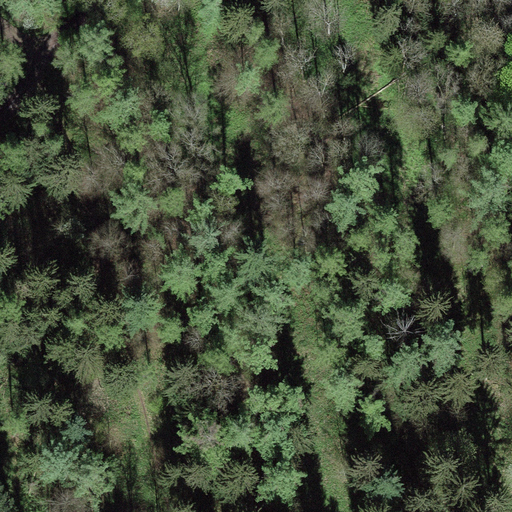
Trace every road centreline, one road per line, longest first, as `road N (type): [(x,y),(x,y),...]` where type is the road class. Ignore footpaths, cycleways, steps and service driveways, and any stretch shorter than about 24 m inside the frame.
road 1 (track): [(0,25),(41,70),(96,195),(175,424),(189,511)]
road 2 (track): [(111,0),(0,121)]
